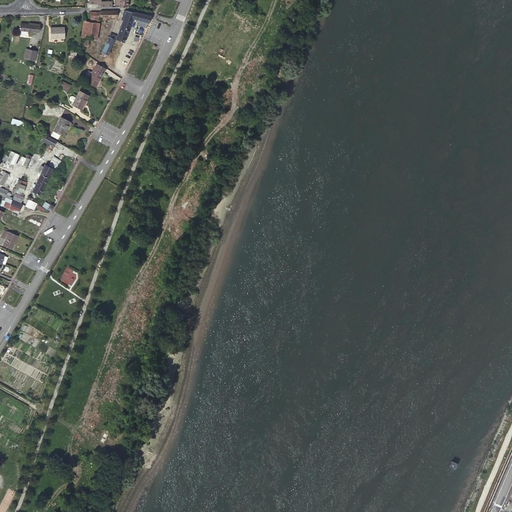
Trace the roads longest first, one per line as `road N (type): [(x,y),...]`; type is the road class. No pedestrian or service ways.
road 1 (secondary): [(177,25),(28,287)]
road 2 (residential): [(177,25),(124,9),(19,3)]
road 3 (track): [(98,464),(68,427),(0,385)]
